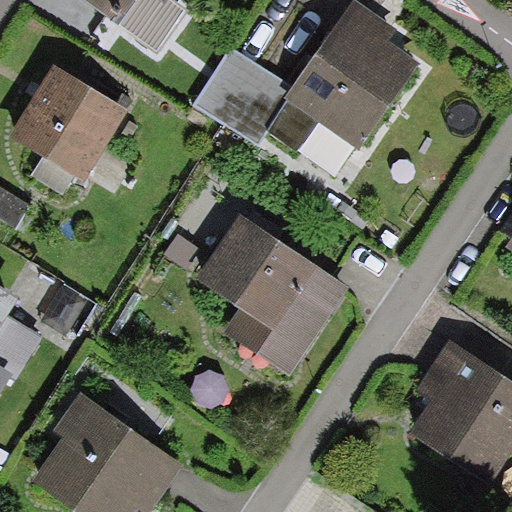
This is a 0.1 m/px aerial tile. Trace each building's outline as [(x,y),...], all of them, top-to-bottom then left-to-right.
[(168,0),(83,0),(119,26),(138,0),(164,0),(167,2),(168,0)] [(293,95),(267,134),(294,151),(314,120),(365,153),(418,73),(378,46),(388,31),(350,7),(293,95)] [(293,95),(229,53),(193,108),(257,150),(267,134),(293,95)] [(129,117),(58,73),(14,143),(86,187),(129,117)] [(31,208),(0,188),(0,218),(17,230),(31,208)] [(345,292),(238,225),(199,288),(242,315),(227,338),(291,378),(345,292)] [(19,305),(0,293),(0,386),(11,394),(43,342),(9,321),(19,305)] [(511,446),(511,390),(446,350),(419,395),(435,405),(414,438),(489,484),(511,446)] [(11,394),(0,386),(0,429),(1,430),(20,399),(11,394)] [(156,511),(185,472),(82,399),(56,436),(65,442),(33,488),(67,511),(156,511)]
